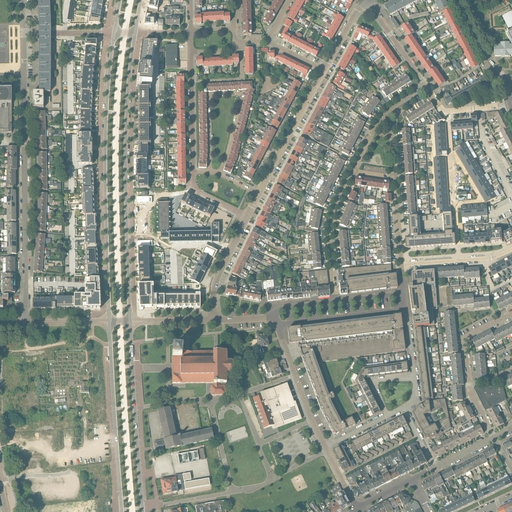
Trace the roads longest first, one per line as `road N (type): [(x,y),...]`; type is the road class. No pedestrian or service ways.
road 1 (motorway): [(121,0),(109,94),(114,365),(127,511)]
road 2 (trunk): [(119,0),(108,99),(112,358),(125,511)]
road 3 (trunk): [(140,511),(122,130),(134,0)]
road 4 (motorway): [(139,511),(121,151),(133,0)]
road 5 (residential): [(129,322),(125,132),(135,33)]
road 6 (residential): [(113,33),(105,156),(109,322)]
road 7 (residential): [(26,323),(23,76)]
road 8 (residential): [(209,172),(209,95),(240,94),(220,174)]
road 9 (residential): [(109,322),(121,511)]
road 10 (residential): [(142,507),(129,322)]
road 11 (residential): [(493,438),(469,389),(465,340),(511,313)]
road 12 (residential): [(458,260),(446,110)]
road 13 (residential): [(256,193),(322,71)]
road 14 (residential): [(335,301),(328,231),(353,171)]
road 15 (residential): [(276,323),(325,448)]
road 16 (residential): [(276,323),(405,308)]
road 17 (residential): [(192,171),(190,51)]
road 18 (unknown): [(26,475),(75,480),(70,500),(34,502),(28,490)]
